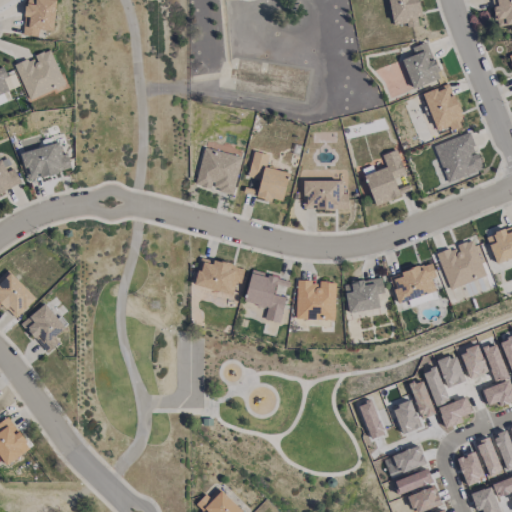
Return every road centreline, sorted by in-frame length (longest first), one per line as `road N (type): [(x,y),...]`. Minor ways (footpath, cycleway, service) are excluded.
road 1 (residential): [(0,239),(50,212),(113,202),(334,247),(370,243),(511,189)]
road 2 (residential): [(132,511),(0,350)]
road 3 (residential): [(511,156),(452,0)]
road 4 (residential): [(511,414),(444,449),(459,511)]
